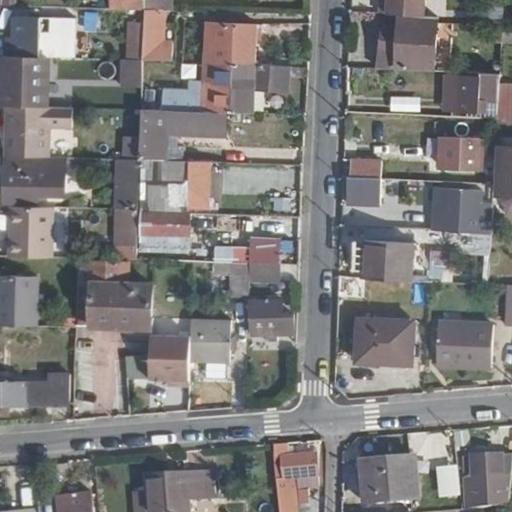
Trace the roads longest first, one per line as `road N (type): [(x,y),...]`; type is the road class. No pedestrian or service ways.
road 1 (residential): [(315,418),(330,0)]
road 2 (residential): [(0,445),(315,418)]
road 3 (unclassified): [(315,418),(511,403)]
